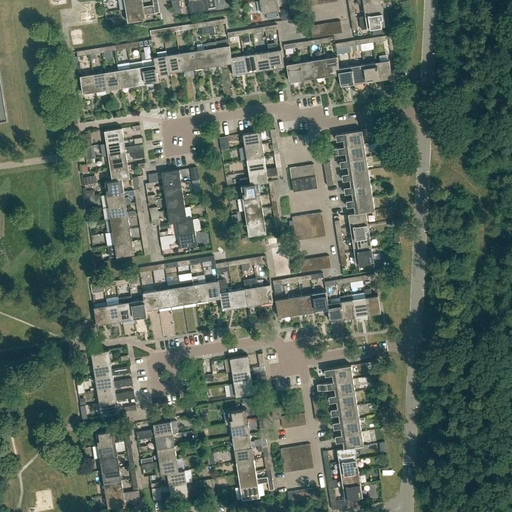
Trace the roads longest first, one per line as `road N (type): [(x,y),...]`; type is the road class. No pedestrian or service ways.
road 1 (unclassified): [(414,345),(426,106)]
road 2 (residential): [(310,115),(336,272),(326,273)]
road 3 (residential): [(165,380),(164,361),(188,354),(273,340),(303,357)]
road 4 (unclassified): [(406,507),(414,345)]
road 5 (residential): [(303,357),(319,475),(280,483)]
road 6 (residential): [(310,115),(277,109),(193,121),(178,134)]
